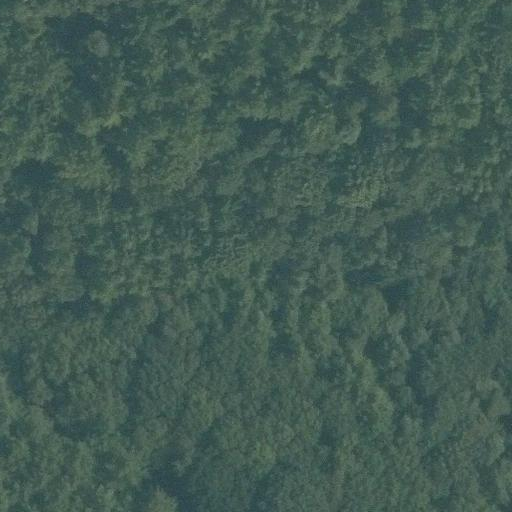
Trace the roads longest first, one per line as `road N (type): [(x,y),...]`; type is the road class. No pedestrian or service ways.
road 1 (track): [(0,163),(213,120),(504,0)]
road 2 (track): [(187,511),(0,392)]
